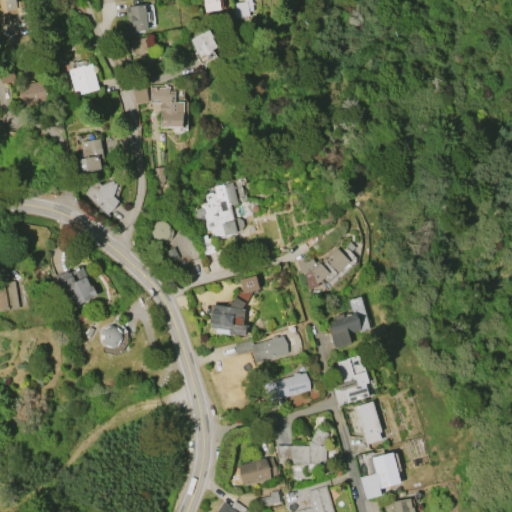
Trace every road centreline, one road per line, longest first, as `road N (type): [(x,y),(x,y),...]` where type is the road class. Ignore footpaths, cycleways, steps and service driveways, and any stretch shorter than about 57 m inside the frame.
road 1 (tertiary): [(185,511),(202,433),(161,299),(83,225),(58,211),(0,201)]
road 2 (residential): [(110,247),(136,204),(139,181),(129,109),(94,27),(94,0)]
road 3 (residential): [(365,511),(311,325)]
road 4 (residential): [(0,88),(12,124),(57,140),(65,195),(58,211)]
road 5 (residential): [(161,299),(286,256)]
road 6 (residential): [(202,433),(329,404)]
